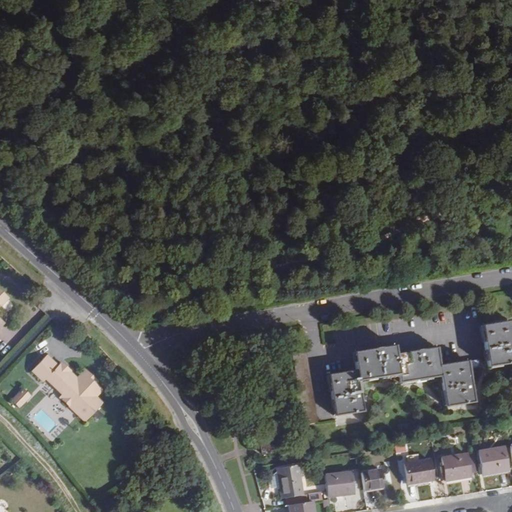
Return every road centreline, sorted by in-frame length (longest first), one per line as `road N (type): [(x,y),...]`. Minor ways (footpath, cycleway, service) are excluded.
road 1 (track): [(116,329),(160,305),(352,249),(511,182)]
road 2 (residential): [(136,351),(225,322),(511,276)]
road 3 (secondary): [(136,351),(193,426),(234,511)]
road 4 (secondary): [(0,226),(136,351)]
